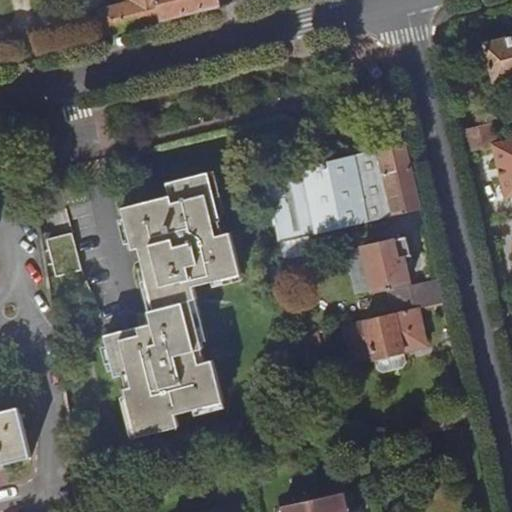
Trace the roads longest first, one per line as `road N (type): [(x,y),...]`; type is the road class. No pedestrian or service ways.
road 1 (residential): [(403,0),(511,466)]
road 2 (tertiary): [(389,0),(0,94)]
